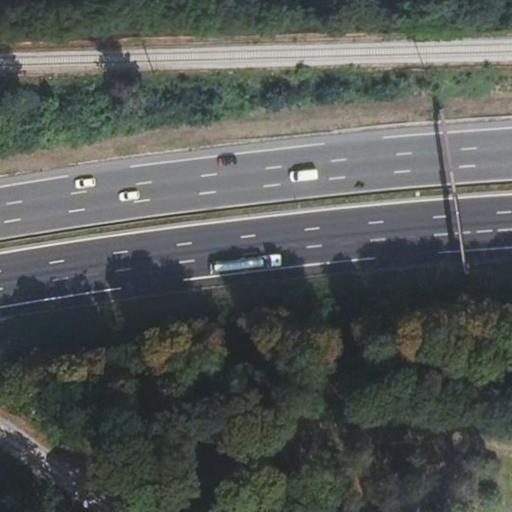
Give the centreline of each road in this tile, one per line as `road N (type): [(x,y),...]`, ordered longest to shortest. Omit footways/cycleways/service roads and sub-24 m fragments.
road 1 (motorway): [(511,156),(200,186),(0,218)]
road 2 (motorway): [(0,282),(203,249),(511,221)]
road 3 (track): [(511,321),(426,333),(0,356)]
